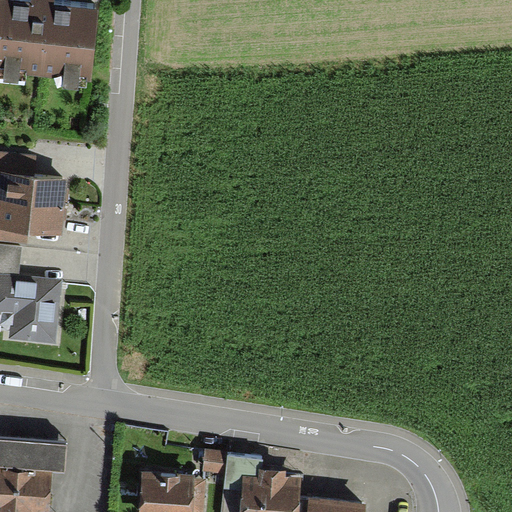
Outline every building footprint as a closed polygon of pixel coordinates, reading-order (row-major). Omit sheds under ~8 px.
[(8,0),(0,0),(0,62),(3,63),(8,0)] [(99,0),(8,0),(3,63),(93,71),(99,0)] [(0,168),(30,171),(31,154),(0,151),(0,168)] [(0,194),(64,201),(66,175),(30,171),(0,168),(0,194)] [(61,227),(64,201),(0,194),(0,219),(30,223),(61,227)] [(0,236),(28,239),(30,223),(0,219),(0,236)] [(4,338),(51,341),(54,285),(15,282),(17,250),(0,249),(0,309),(6,310),(4,338)] [(68,437),(0,432),(0,461),(66,466),(68,437)] [(202,454),(202,471),(222,472),(222,454),(202,454)] [(241,511),(294,511),(296,482),(279,481),(279,474),(257,473),(258,461),(226,459),(225,488),(242,489),(241,511)] [(48,511),(52,470),(0,465),(0,508),(40,511),(48,511)] [(138,475),(136,511),(187,511),(188,510),(202,511),(203,486),(188,485),(188,477),(138,475)]
